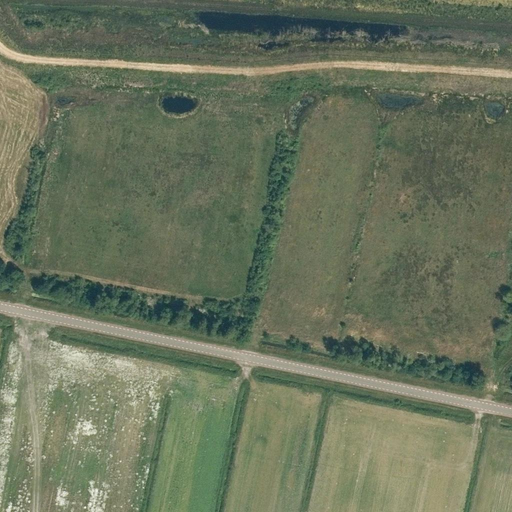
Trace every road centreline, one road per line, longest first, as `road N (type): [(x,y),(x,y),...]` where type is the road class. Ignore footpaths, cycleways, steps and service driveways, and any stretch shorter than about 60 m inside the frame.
road 1 (unclassified): [(511,411),(0,306)]
road 2 (track): [(511,74),(347,65),(239,72),(27,59),(0,47)]
